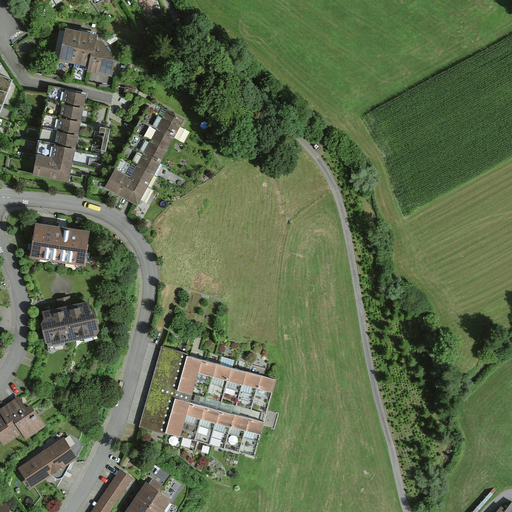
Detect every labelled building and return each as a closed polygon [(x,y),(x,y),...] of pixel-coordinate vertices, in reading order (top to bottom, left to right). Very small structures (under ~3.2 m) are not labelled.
[(82,33),(66,30),(60,60),(76,63),(82,33)] [(97,36),(82,33),(76,63),(91,66),(96,41),(97,36)] [(96,41),(91,66),(90,71),(111,75),(113,62),(102,42),(96,41)] [(0,82),(8,86),(14,71),(0,65),(0,82)] [(0,100),(3,101),(8,86),(0,82),(0,100)] [(51,88),(48,102),(83,109),(86,94),(51,88)] [(48,102),(45,116),(81,123),(83,109),(48,102)] [(167,144),(179,122),(147,105),(135,128),(167,144)] [(45,116),(43,131),(78,137),(81,123),(45,116)] [(161,157),(167,144),(135,128),(129,140),(161,157)] [(43,131),(40,145),(75,152),(78,137),(43,131)] [(154,169),(161,157),(129,140),(122,153),(154,169)] [(40,145),(37,159),(73,166),(75,152),(40,145)] [(148,182),(154,169),(122,153),(116,166),(148,182)] [(37,159),(35,174),(70,180),(73,166),(37,159)] [(141,194),(148,182),(116,166),(109,178),(141,194)] [(135,207),(141,194),(109,178),(103,191),(135,207)] [(94,231),(40,223),(35,258),(90,265),(94,231)] [(99,332),(92,303),(44,315),(52,344),(99,332)] [(177,388),(188,352),(164,346),(141,423),(165,430),(175,395),(177,388)] [(202,357),(188,352),(177,388),(192,392),(202,357)] [(217,361),(202,357),(192,392),(207,396),(217,361)] [(232,365),(217,361),(207,396),(222,400),(232,365)] [(246,369),(232,365),(222,400),(236,405),(246,369)] [(261,374),(246,369),(236,405),(251,409),(261,374)] [(276,378),(261,374),(251,409),(266,413),(276,378)] [(165,430),(180,434),(190,399),(175,395),(165,430)] [(25,406),(18,396),(0,408),(0,409),(3,413),(0,415),(0,436),(6,444),(24,431),(27,436),(46,422),(31,401),(25,406)] [(180,434),(195,438),(205,403),(190,399),(180,434)] [(195,438),(210,442),(220,408),(205,403),(195,438)] [(210,442),(225,447),(235,412),(220,408),(210,442)] [(225,447),(240,451),(250,416),(235,412),(225,447)] [(240,451),(254,455),(265,420),(250,416),(240,451)] [(63,441),(42,454),(53,472),(75,459),(63,441)] [(42,454),(20,468),(32,486),(53,472),(42,454)] [(120,470),(91,511),(111,511),(134,479),(120,470)] [(147,486),(139,498),(158,511),(162,511),(169,502),(147,486)] [(158,511),(139,498),(130,510),(133,511),(158,511)] [(0,511),(11,511),(4,501),(0,503),(0,511)]
